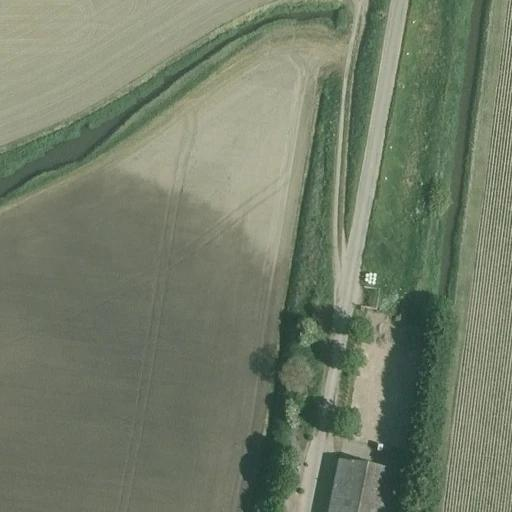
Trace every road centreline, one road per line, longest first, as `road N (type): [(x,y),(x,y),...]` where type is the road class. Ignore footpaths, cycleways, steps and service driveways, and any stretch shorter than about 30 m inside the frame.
road 1 (unclassified): [(310,511),(398,0)]
road 2 (track): [(347,293),(336,236),(337,152),(360,0)]
